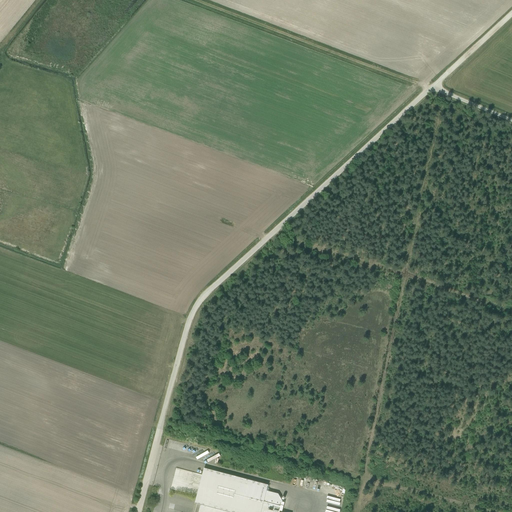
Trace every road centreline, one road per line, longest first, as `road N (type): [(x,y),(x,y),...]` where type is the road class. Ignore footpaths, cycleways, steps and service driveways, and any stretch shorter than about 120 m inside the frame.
road 1 (unclassified): [(137,511),(197,304),(432,87)]
road 2 (track): [(432,87),(194,0)]
road 3 (track): [(355,511),(404,276)]
road 4 (track): [(273,233),(404,276)]
road 5 (track): [(362,478),(492,511)]
